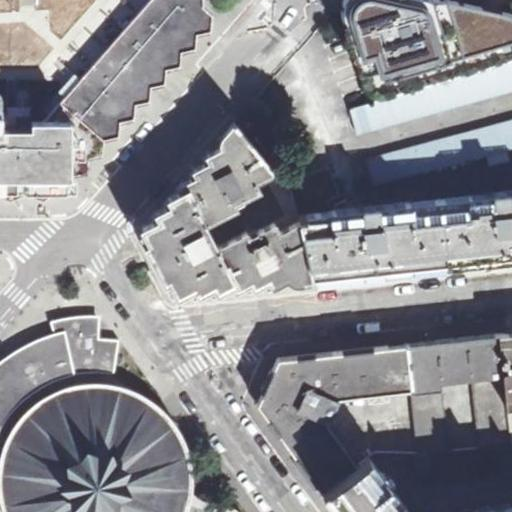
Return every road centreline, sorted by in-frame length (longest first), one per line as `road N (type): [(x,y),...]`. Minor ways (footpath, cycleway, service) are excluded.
road 1 (residential): [(511,290),(199,326),(164,338)]
road 2 (residential): [(82,235),(290,0)]
road 3 (residential): [(288,511),(164,338)]
road 4 (residential): [(164,338),(111,258),(82,235)]
